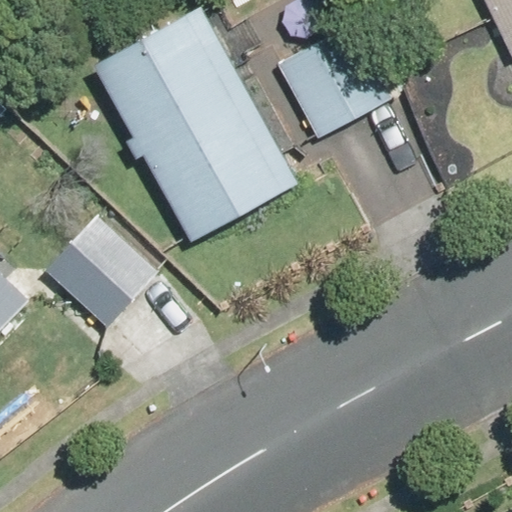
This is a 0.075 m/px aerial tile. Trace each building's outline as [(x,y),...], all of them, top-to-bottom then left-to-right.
[(511,0),(494,0),(511,37),(511,0)] [(111,59),(201,238),(307,185),(216,6),(111,59)] [(290,61),(327,133),(400,95),(362,23),(290,61)] [(106,215),(55,270),(118,327),(169,271),(106,215)] [(0,343),(47,294),(0,249),(0,343)]
